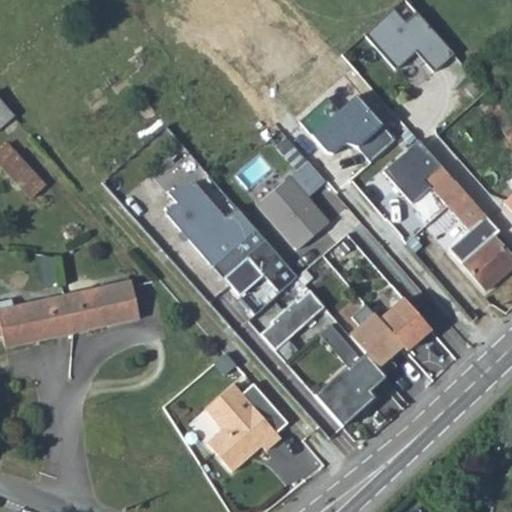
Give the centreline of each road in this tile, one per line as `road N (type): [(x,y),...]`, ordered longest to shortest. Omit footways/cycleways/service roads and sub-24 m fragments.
road 1 (track): [(358,485),(89,181)]
road 2 (tertiary): [(511,347),(328,511)]
road 3 (unknown): [(51,511),(65,446),(57,356)]
